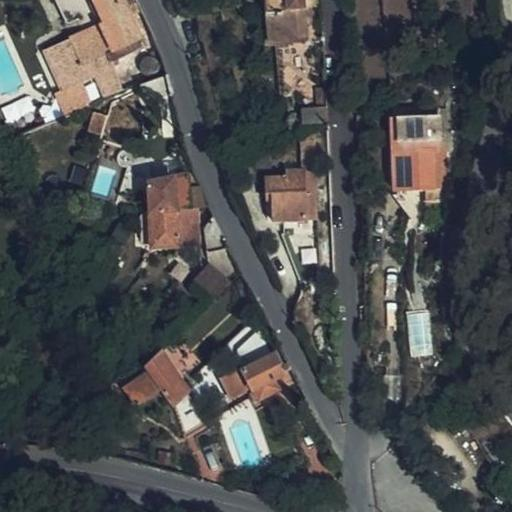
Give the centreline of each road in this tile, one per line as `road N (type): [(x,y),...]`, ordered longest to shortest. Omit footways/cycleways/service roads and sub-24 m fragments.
road 1 (residential): [(358,448),(322,402),(229,221),(148,0)]
road 2 (residential): [(336,0),(358,448)]
road 3 (unclassified): [(511,392),(485,345),(468,282),(472,214),(511,88)]
road 4 (secondary): [(0,468),(108,475),(258,511)]
